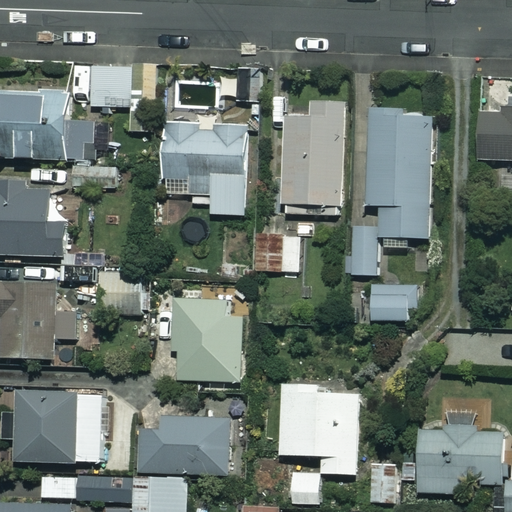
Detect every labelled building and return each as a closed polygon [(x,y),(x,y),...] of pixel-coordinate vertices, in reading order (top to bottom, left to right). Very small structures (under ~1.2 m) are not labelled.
[(269,67),(241,67),(241,105),(270,104),(269,67)] [(135,68),(78,70),(79,110),(136,108),(135,68)] [(70,95),(0,93),(0,160),(97,162),(98,123),(69,122),(70,95)] [(348,105),(314,105),(314,119),(288,118),(285,216),(345,217),(348,105)] [(511,117),(483,116),(481,162),(511,163),(511,117)] [(435,120),(373,118),(370,208),(384,208),(383,250),(409,250),(409,239),(432,240),(435,120)] [(250,217),(251,128),(167,127),(166,196),(214,197),(214,216),(250,217)] [(121,169),(77,168),(76,190),(120,191),(121,169)] [(53,224),(55,185),(0,181),(0,256),(67,260),(68,225),(53,224)] [(380,229),(355,229),(355,276),(380,276),(380,229)] [(303,238),(259,237),(259,273),(302,273),(303,238)] [(56,267),(0,267),(0,345),(3,346),(3,360),(58,359),(58,340),(78,340),(78,314),(57,314),(56,267)] [(144,273),(103,274),(104,315),(145,315),(144,273)] [(415,288),(375,288),(376,322),(415,322),(415,288)] [(177,298),(175,352),(182,353),(181,381),(243,383),(246,300),(177,298)] [(323,386),(286,385),(284,457),(326,458),(325,475),(360,476),(363,396),(322,395),(323,386)] [(106,395),(20,393),(19,421),(5,421),(4,442),(19,442),(19,463),(104,465),(106,395)] [(475,418),(448,418),(448,430),(421,430),(422,495),(465,495),(465,488),(505,488),(505,433),(475,433),(475,418)] [(164,419),(164,433),(143,432),(142,472),(234,476),(237,421),(164,419)] [(397,505),(398,462),(375,462),(374,504),(397,505)] [(324,475),(296,474),(295,504),(323,506),(324,475)] [(128,479),(80,480),(80,502),(129,500),(128,479)] [(189,511),(189,479),(137,480),(136,511),(189,511)] [(281,511),(282,501),(248,501),(248,511),(281,511)]
